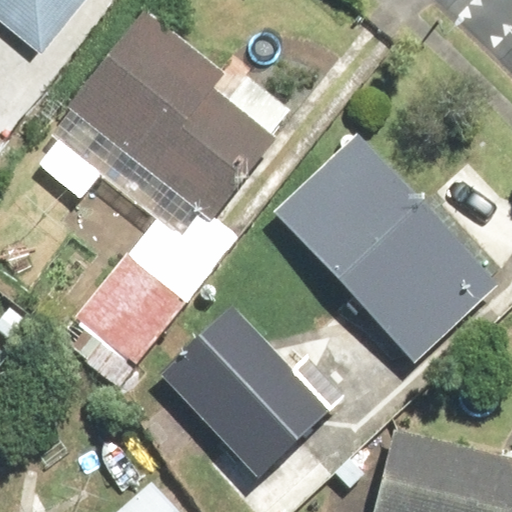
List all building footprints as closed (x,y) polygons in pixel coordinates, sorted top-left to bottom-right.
[(0,0),(0,7),(51,48),(89,0),(0,0)] [(146,10),(69,108),(213,222),(279,140),(274,136),(291,115),(248,80),(231,102),(217,91),(229,76),(146,10)] [(358,132),(271,214),(420,370),(506,288),(358,132)] [(186,300),(129,256),(73,327),(130,371),(186,300)] [(238,307),(166,372),(260,474),(332,409),(238,307)] [(511,511),(511,463),(396,435),(376,511),(511,511)] [(175,511),(153,487),(124,511),(175,511)]
